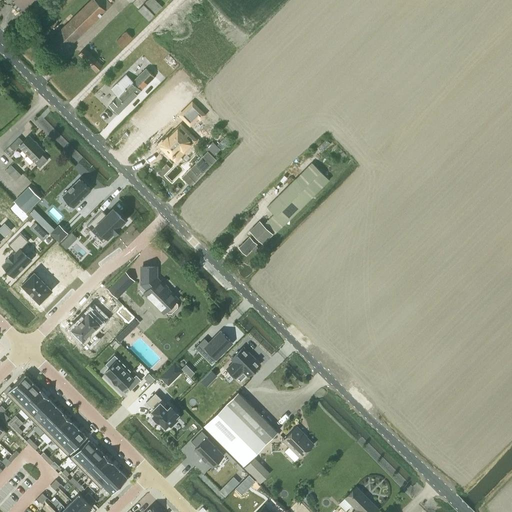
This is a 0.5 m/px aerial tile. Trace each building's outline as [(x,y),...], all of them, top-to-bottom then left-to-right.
[(13,0),(17,4),(20,7),(23,10),(33,0),(13,0)] [(58,56),(106,10),(112,4),(108,0),(90,0),(46,44),(58,56)] [(156,0),(147,0),(144,3),(155,15),(163,7),(156,0)] [(149,20),(154,15),(144,3),(138,9),(149,20)] [(21,36),(28,29),(29,29),(37,20),(30,13),(26,17),(23,15),(19,20),(12,27),(21,36)] [(126,30),(116,41),(123,48),(133,37),(126,30)] [(78,54),(91,67),(96,72),(103,65),(85,47),(78,54)] [(118,96),(109,105),(117,113),(147,83),(151,80),(155,76),(147,68),(133,81),(126,75),(111,89),(118,96)] [(180,125),(161,145),(175,159),(178,156),(188,146),(193,142),(184,133),(186,131),(180,125)] [(19,137),(9,146),(14,150),(19,146),(34,161),(40,167),(48,160),(42,153),(44,151),(29,135),(23,141),(19,137)] [(208,151),(183,177),(191,185),(217,160),(208,151)] [(253,233),(239,247),(246,254),(251,248),(253,250),(256,251),(258,249),(257,246),(255,244),(259,240),(263,243),(272,233),(274,234),(312,195),(329,179),(318,167),(312,162),(296,178),(268,207),(275,214),(264,225),(259,221),(250,231),(253,233)] [(80,178),(62,196),(73,207),(91,189),(80,178)] [(29,186),(14,201),(24,211),(26,212),(41,198),(40,197),(29,186)] [(102,210),(86,225),(97,235),(101,230),(107,237),(113,231),(115,232),(120,227),(119,225),(125,220),(113,208),(107,215),(102,210)] [(0,238),(3,235),(3,236),(10,229),(4,222),(0,225),(0,238)] [(36,222),(30,228),(43,241),(49,234),(36,222)] [(59,224),(51,233),(59,241),(68,233),(59,224)] [(7,261),(3,265),(14,276),(31,259),(20,248),(28,240),(20,232),(8,244),(16,252),(14,254),(13,253),(6,260),(7,261)] [(64,240),(61,243),(67,249),(70,245),(64,240)] [(156,266),(142,266),(142,283),(148,289),(145,292),(164,312),(166,311),(168,313),(171,313),(178,306),(178,303),(176,301),(177,299),(156,278),(156,266)] [(34,272),(22,284),(39,302),(52,289),(34,272)] [(116,282),(109,289),(118,298),(125,291),(116,282)] [(72,330),(70,332),(78,340),(80,338),(82,341),(83,339),(89,345),(94,340),(88,334),(104,318),(94,308),(90,313),(88,311),(70,329),(72,330)] [(128,325),(116,337),(120,342),(133,330),(128,325)] [(204,338),(195,347),(200,352),(204,347),(216,359),(232,342),(220,330),(209,342),(204,338)] [(234,361),(227,368),(236,377),(243,370),(248,376),(260,364),(243,347),(231,359),(234,361)] [(112,365),(105,372),(119,385),(122,389),(125,385),(130,390),(141,379),(136,374),(133,378),(128,373),(130,371),(125,366),(123,368),(116,361),(114,364),(113,363),(111,365),(112,365)] [(25,374),(5,393),(14,401),(33,382),(25,374)] [(33,382),(14,401),(21,409),(40,390),(40,389),(33,382)] [(40,390),(21,409),(29,416),(48,397),(48,398),(49,398),(40,389),(40,390)] [(155,392),(146,402),(153,409),(151,410),(154,413),(152,415),(159,421),(165,427),(169,423),(171,426),(178,419),(175,417),(179,414),(170,406),(167,409),(164,406),(166,403),(155,392)] [(226,403),(204,426),(243,465),(266,443),(270,439),(277,431),(247,400),(238,392),(237,393),(229,400),(227,403),(226,403)] [(48,397),(29,416),(36,424),(56,405),(48,398),(48,397)] [(56,405),(36,424),(44,432),(63,413),(63,412),(56,405)] [(3,412),(0,414),(6,420),(9,417),(3,412)] [(63,413),(44,432),(52,439),(71,420),(71,421),(70,420),(63,412),(63,413)] [(71,420),(52,439),(59,447),(78,428),(71,421),(71,420)] [(296,426),(283,440),(300,457),(314,444),(296,426)] [(78,428),(59,447),(67,455),(87,436),(86,435),(86,436),(78,428)] [(202,430),(191,441),(197,447),(195,449),(202,456),(201,457),(205,461),(206,460),(212,466),(223,455),(206,438),(208,436),(202,430)] [(89,438),(69,457),(77,465),(97,446),(90,439),(89,438)] [(97,446),(77,465),(85,473),(104,454),(104,453),(97,446)] [(104,454),(85,473),(93,480),(112,461),(112,462),(104,453),(104,454)] [(254,458),(245,467),(254,476),(263,467),(254,458)] [(112,461),(93,480),(101,489),(104,485),(119,469),(112,462),(112,461)] [(119,469),(104,485),(111,492),(112,493),(128,477),(127,476),(127,477),(119,469)] [(356,486),(345,498),(352,505),(356,509),(353,511),(375,511),(379,509),(373,503),(363,493),(356,486)] [(79,493),(72,500),(83,511),(86,511),(92,507),(79,493)] [(83,511),(72,500),(65,508),(68,511),(83,511)]
